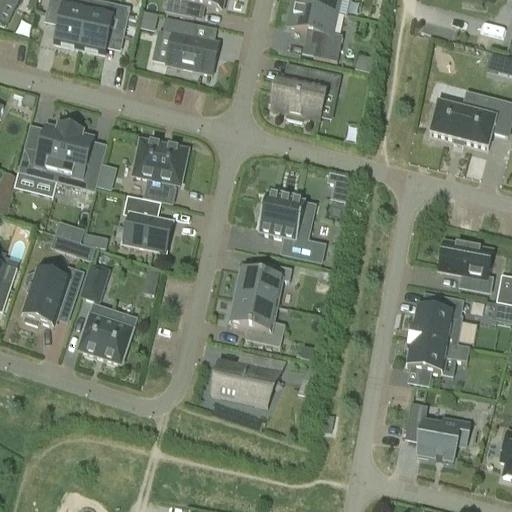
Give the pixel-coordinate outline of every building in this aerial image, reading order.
[(0,0),(0,17),(6,5),(17,10),(21,0),(0,0)] [(37,0),(29,0),(28,10),(36,12),(38,0),(37,0)] [(55,49),(79,55),(90,5),(69,0),(49,0),(45,24),(60,27),(55,49)] [(221,15),(224,0),(181,0),(180,4),(167,2),(164,17),(194,23),(197,9),(221,15)] [(294,0),(292,9),(336,18),(339,0),(294,0)] [(79,55),(104,60),(109,38),(124,41),(130,13),(90,5),(79,55)] [(336,18),(292,9),(287,32),(307,36),(312,37),(310,50),(315,51),(312,62),(337,68),(342,41),(331,39),(336,18)] [(157,20),(143,17),(139,33),(154,36),(157,20)] [(212,80),(218,48),(197,44),(195,40),(197,31),(165,24),(162,38),(172,40),(165,70),(212,80)] [(511,63),(495,58),(490,72),(511,78),(511,63)] [(358,61),(355,74),(370,78),(373,64),(358,61)] [(325,96),(336,99),(340,82),(297,73),(294,87),(278,84),(276,96),(272,95),(269,110),(273,110),(272,115),(287,119),(286,124),(301,127),(303,122),(318,125),(325,96)] [(35,102),(25,99),(21,107),(32,113),(35,102)] [(492,138),(507,142),(511,123),(511,110),(488,104),(484,119),(439,108),(439,107),(437,107),(437,109),(430,137),(429,137),(429,139),(431,139),(453,145),(455,145),(462,147),(464,148),(464,147),(486,153),(488,154),(489,152),(488,152),(492,138)] [(17,178),(56,188),(70,134),(58,131),(57,134),(46,132),(41,153),(37,155),(24,152),(17,178)] [(82,137),(70,134),(56,188),(95,198),(102,172),(90,169),(87,164),(93,144),(81,141),(82,137)] [(180,191),(187,156),(140,146),(133,181),(148,185),(144,204),(171,210),(175,195),(173,195),(174,190),(180,191)] [(16,182),(5,177),(0,186),(13,192),(16,182)] [(329,178),(327,187),(335,189),(337,179),(329,178)] [(99,185),(97,193),(110,196),(112,189),(99,185)] [(306,248),(314,211),(304,209),(305,208),(294,205),(295,201),(277,197),(276,201),(266,199),(257,238),(284,244),(281,260),(320,268),(324,252),(306,248)] [(129,221),(123,249),(165,259),(171,229),(156,225),(159,210),(128,203),(124,220),(129,221)] [(74,237),(71,245),(80,248),(84,236),(80,234),(74,237)] [(97,241),(85,239),(83,250),(94,252),(97,241)] [(491,284),(487,283),(492,256),(444,247),(438,276),(468,282),(466,294),(489,298),(491,284)] [(80,249),(76,262),(91,267),(95,254),(80,249)] [(0,270),(0,294),(9,297),(17,274),(5,270),(5,272),(0,270)] [(241,276),(235,303),(276,311),(282,285),(288,287),(291,275),(267,270),(264,281),(241,276)] [(108,277),(91,271),(81,302),(98,308),(108,277)] [(60,310),(71,314),(83,280),(68,275),(64,286),(37,277),(36,281),(32,280),(27,282),(24,289),(27,294),(31,295),(22,322),(25,323),(24,326),(38,331),(39,328),(53,332),(60,310)] [(151,286),(157,287),(159,277),(147,275),(146,279),(151,286)] [(511,298),(498,296),(496,308),(511,311),(511,298)] [(412,333),(410,343),(457,352),(457,351),(462,322),(461,322),(463,306),(429,300),(426,316),(417,314),(413,333),(412,333)] [(273,328),(276,312),(235,303),(229,329),(253,334),(250,346),(279,353),(284,331),(273,328)] [(135,326),(93,312),(78,356),(120,370),(135,326)] [(467,327),(464,343),(474,345),(478,330),(467,327)] [(457,352),(410,343),(408,354),(410,354),(406,373),(431,378),(441,379),(444,364),(466,368),(469,353),(457,351),(457,352)] [(214,401),(261,411),(268,379),(279,382),(285,367),(243,358),(240,372),(221,368),(214,401)] [(303,386),(313,389),(317,374),(309,372),(303,386)] [(441,431),(424,428),(427,413),(411,410),(408,428),(404,447),(419,449),(417,461),(452,467),(456,450),(465,451),(469,430),(443,425),(441,431)] [(502,482),(511,484),(511,438),(508,437),(500,466),(506,468),(502,482)]
